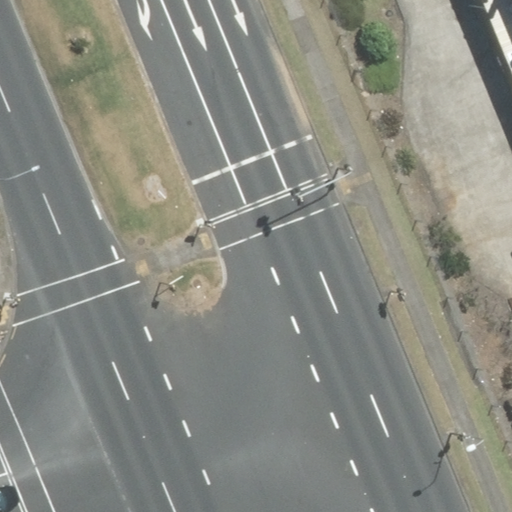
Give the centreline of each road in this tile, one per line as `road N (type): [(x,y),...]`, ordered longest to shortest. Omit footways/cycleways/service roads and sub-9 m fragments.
road 1 (primary): [(221,0),(383,405)]
road 2 (primary): [(152,477),(0,98)]
road 3 (unclassified): [(152,477),(383,405)]
